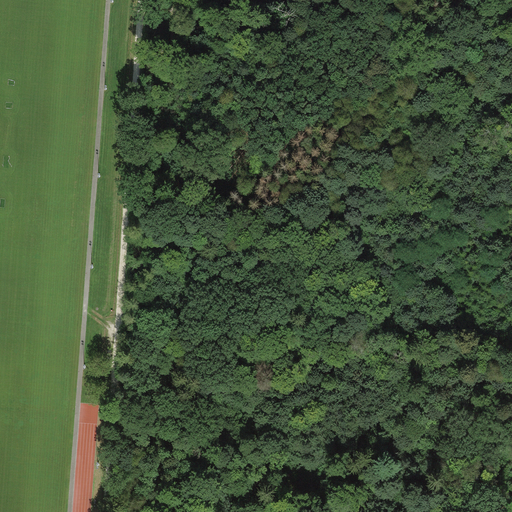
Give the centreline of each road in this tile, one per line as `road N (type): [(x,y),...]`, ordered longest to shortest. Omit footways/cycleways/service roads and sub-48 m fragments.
road 1 (track): [(102,511),(141,0)]
road 2 (track): [(470,0),(438,511)]
